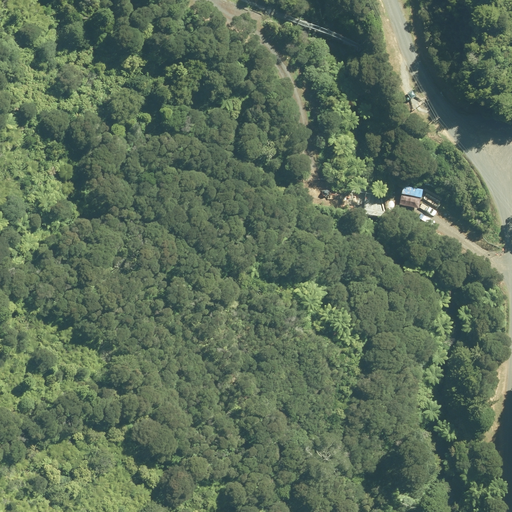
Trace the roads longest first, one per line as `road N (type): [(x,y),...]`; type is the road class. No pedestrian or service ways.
road 1 (track): [(511,261),(419,211),(317,199),(298,62),(223,17),(212,0)]
road 2 (tertiary): [(511,214),(504,168),(432,94)]
